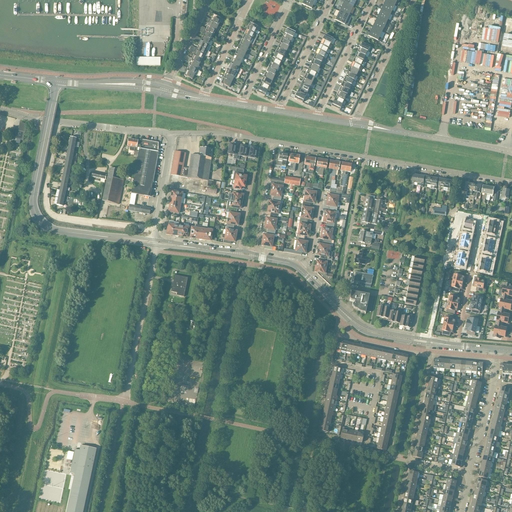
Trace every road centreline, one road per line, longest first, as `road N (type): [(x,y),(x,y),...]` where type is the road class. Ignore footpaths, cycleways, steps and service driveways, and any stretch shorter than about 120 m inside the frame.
road 1 (tertiary): [(154,243),(54,230),(39,221),(33,194),(56,81)]
road 2 (residential): [(56,121),(44,185),(50,212),(155,229)]
road 3 (unclassified): [(122,401),(154,243)]
road 4 (tertiary): [(511,152),(355,124)]
road 5 (residential): [(364,157),(511,181)]
road 6 (residential): [(355,124),(413,0)]
road 7 (residential): [(362,452),(378,373),(329,363)]
road 8 (residential): [(315,117),(371,0)]
road 9 (residential): [(467,474),(496,349)]
road 10 (residential): [(279,112),(331,0)]
